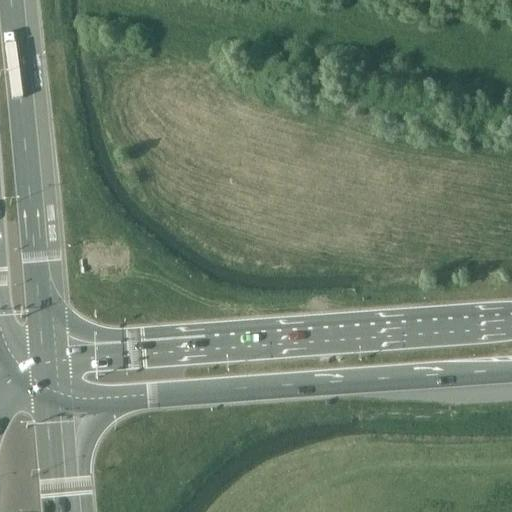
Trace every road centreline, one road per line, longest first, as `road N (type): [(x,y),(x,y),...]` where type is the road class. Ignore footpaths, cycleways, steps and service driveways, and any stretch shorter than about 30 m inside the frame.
road 1 (motorway): [(511,320),(46,355)]
road 2 (motorway): [(55,402),(511,372)]
road 3 (primary): [(46,355),(11,0)]
